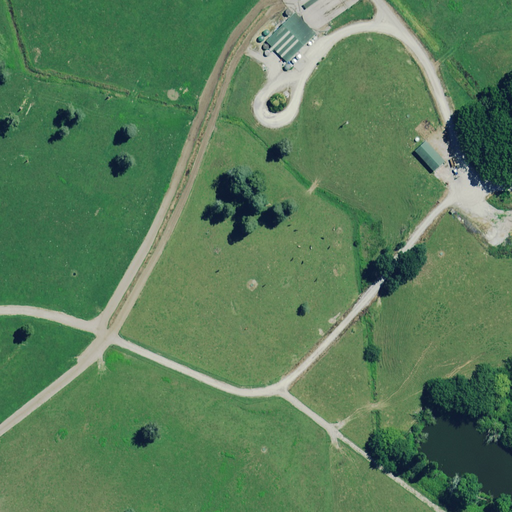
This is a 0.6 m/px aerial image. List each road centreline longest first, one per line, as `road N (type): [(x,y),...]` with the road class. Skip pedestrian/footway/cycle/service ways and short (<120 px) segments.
road 1 (track): [(470,183),(428,218),(347,320),(279,387),(262,392),(241,393),(87,327),(0,312)]
road 2 (track): [(279,387),(440,511)]
road 3 (track): [(106,335),(79,369),(0,428)]
